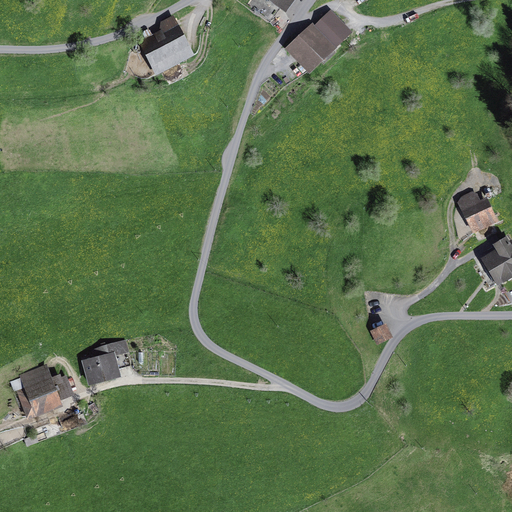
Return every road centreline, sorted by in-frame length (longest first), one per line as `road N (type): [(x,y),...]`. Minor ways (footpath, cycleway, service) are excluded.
road 1 (unclassified): [(281,384),(209,338),(197,319),(196,292),(240,125),(264,65),(312,0)]
road 2 (unclassified): [(511,315),(419,319),(403,329),(365,395),(328,397),(281,384)]
road 3 (residential): [(281,384),(115,382),(79,395)]
road 4 (unclassified): [(190,0),(88,42),(0,49)]
